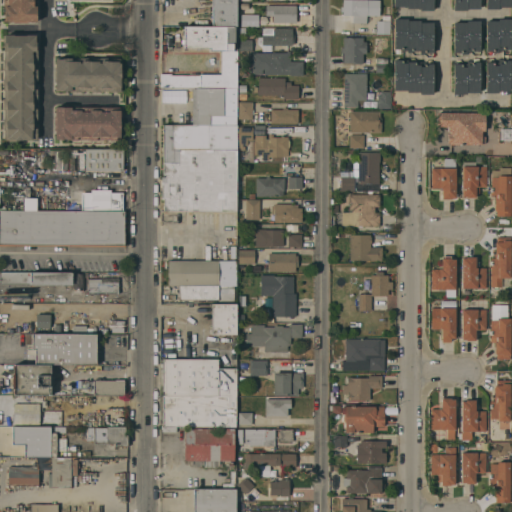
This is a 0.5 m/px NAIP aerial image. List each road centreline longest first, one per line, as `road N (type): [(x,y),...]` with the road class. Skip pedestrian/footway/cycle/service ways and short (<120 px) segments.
road 1 (residential): [(329,0),(326,511)]
road 2 (residential): [(149,27),(146,511)]
road 3 (residential): [(411,131),(410,511)]
